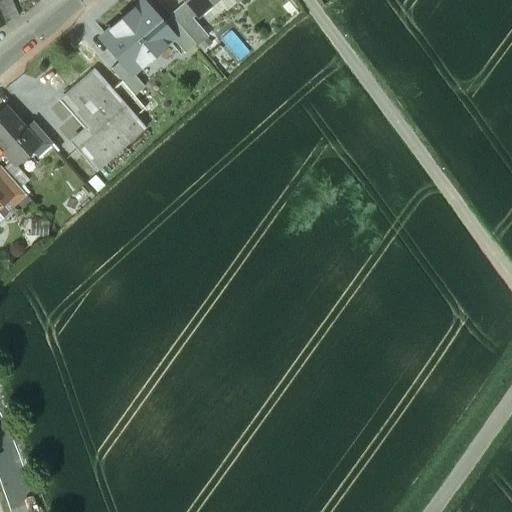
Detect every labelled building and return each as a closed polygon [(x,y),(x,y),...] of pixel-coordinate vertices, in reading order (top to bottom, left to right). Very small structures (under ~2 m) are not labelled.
[(10,0),(0,0),(0,26),(4,24),(3,22),(17,16),(10,0)] [(183,0),(196,15),(212,0),(183,0)] [(142,2),(121,21),(151,55),(171,38),(172,37),(162,25),(142,2)] [(206,35),(180,5),(169,15),(171,17),(194,43),(196,45),(206,35)] [(172,37),(171,38),(183,52),(194,43),(171,17),(162,25),(172,37)] [(151,55),(121,21),(100,39),(120,61),(130,73),(132,72),(151,55)] [(144,87),(132,72),(130,73),(120,61),(111,69),(134,95),(144,87)] [(60,101),(84,129),(69,143),(94,171),(145,127),(119,97),(95,70),(60,101)] [(24,129),(4,108),(0,111),(0,147),(14,164),(31,150),(37,144),(24,129)] [(52,144),(33,121),(24,129),(37,144),(31,150),(37,157),(52,144)] [(25,194),(1,167),(0,168),(0,183),(10,195),(4,200),(11,207),(25,194)] [(0,183),(0,203),(4,200),(10,195),(0,183)]
